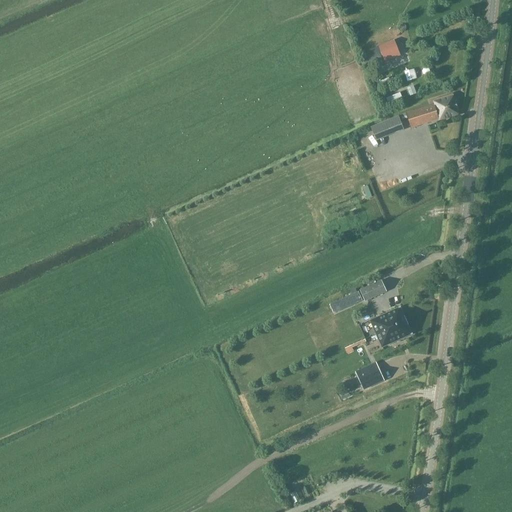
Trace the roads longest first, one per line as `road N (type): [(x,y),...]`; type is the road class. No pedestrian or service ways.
road 1 (tertiary): [(417,511),(491,0)]
road 2 (track): [(49,401),(437,211),(465,213)]
